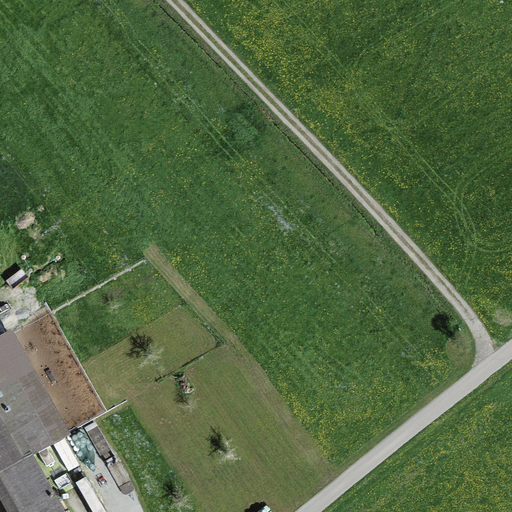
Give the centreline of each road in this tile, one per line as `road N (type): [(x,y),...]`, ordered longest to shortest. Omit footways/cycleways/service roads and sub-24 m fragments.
road 1 (track): [(497,361),(384,222),(173,0)]
road 2 (residential): [(307,511),(511,351)]
